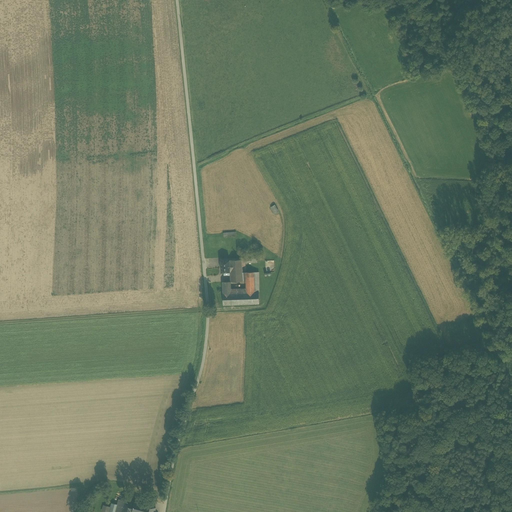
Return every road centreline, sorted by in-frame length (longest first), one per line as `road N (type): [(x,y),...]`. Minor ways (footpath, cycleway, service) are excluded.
road 1 (unclassified): [(163,511),(208,323),(176,0)]
road 2 (track): [(0,326),(206,315)]
